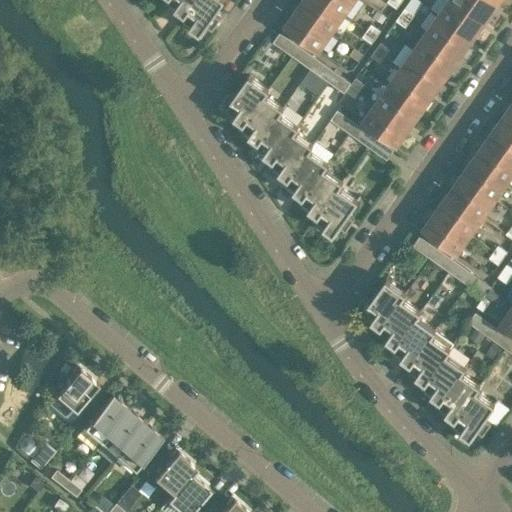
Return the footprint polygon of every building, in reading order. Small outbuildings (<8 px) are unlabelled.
[(165,0),(165,1),(184,14),(194,0),(165,0)] [(223,0),(194,0),(184,14),(180,19),(200,33),(207,24),(213,28),(221,16),(215,12),(219,7),(223,0)] [(234,4),(227,0),(223,0),(219,7),(228,13),(233,5),(234,4)] [(326,0),(302,0),(298,7),(332,31),(344,13),(326,0)] [(326,0),(344,13),(353,0),(326,0)] [(456,0),(448,0),(438,14),(472,38),(485,20),(456,0)] [(493,0),(456,0),(485,20),(497,3),(493,0)] [(298,7),(285,25),(319,49),(332,31),(298,7)] [(405,7),(400,13),(410,20),(415,14),(405,7)] [(377,11),(373,17),(382,23),(386,17),(377,11)] [(410,20),(400,13),(396,20),(406,27),(410,20)] [(438,14),(426,31),(460,56),(472,38),(438,14)] [(371,23),(367,30),(376,37),(381,30),(371,23)] [(372,43),(376,37),(367,30),(362,36),(372,43)] [(426,31),(413,49),(447,73),(460,56),(426,31)] [(380,42),(375,48),(385,55),(390,49),(380,42)] [(292,55),(305,64),(312,55),(299,45),(292,55)] [(354,47),(349,54),(359,61),(364,54),(354,47)] [(385,55),(375,48),(371,55),(380,62),(385,55)] [(413,49),(401,67),(435,91),(447,73),(413,49)] [(318,73),(325,64),(312,55),(305,64),(318,73)] [(325,64),(318,73),(331,83),(338,73),(325,64)] [(401,67),(389,84),(422,108),(435,91),(401,67)] [(345,92),(346,90),(351,84),(351,83),(338,73),(331,83),(345,92)] [(218,105),(243,122),(243,123),(265,93),(265,94),(269,89),(249,74),(234,95),(229,90),(218,105)] [(351,83),(351,84),(360,91),(365,84),(355,77),(351,83)] [(351,84),(346,90),(356,97),(360,91),(351,84)] [(389,84),(376,102),(410,126),(422,108),(389,84)] [(284,107),(265,94),(265,93),(243,123),(243,122),(239,128),(257,141),(258,141),(280,112),(284,107)] [(376,102),(363,120),(397,144),(410,126),(376,102)] [(511,104),(498,122),(511,131),(511,104)] [(331,119),(343,128),(350,119),(337,110),(331,119)] [(254,146),(272,159),(273,160),(294,130),(295,131),(299,126),(280,112),(258,141),(257,141),(254,146)] [(350,119),(343,128),(356,137),(363,128),(350,119)] [(511,131),(498,122),(486,140),(511,158),(511,131)] [(363,128),(356,137),(368,145),(374,136),(363,128)] [(314,144),(295,131),(294,130),(273,160),(272,159),(269,164),(287,178),(288,178),(309,149),(310,149),(314,144)] [(511,158),(486,140),(473,157),(507,182),(511,175),(511,158)] [(284,183),(302,196),(303,197),(324,167),(325,168),(329,163),(310,149),(309,149),(288,178),(287,178),(284,183)] [(473,157),(461,175),(495,199),(507,182),(473,157)] [(303,197),(302,196),(298,201),(317,215),(318,215),(339,186),(340,186),(343,181),(325,168),(324,167),(303,197)] [(461,175),(448,193),(482,217),(495,199),(461,175)] [(358,199),(340,186),(339,186),(318,215),(317,215),(313,220),(333,234),(340,225),(346,229),(354,217),(349,213),(358,199)] [(448,193),(435,210),(470,235),(482,217),(448,193)] [(435,210),(423,228),(457,252),(470,235),(435,210)] [(503,257),(508,251),(497,244),(493,251),(503,257)] [(431,257),(444,267),(451,258),(437,248),(431,257)] [(503,257),(493,251),(488,257),(499,264),(503,257)] [(444,267),(457,276),(464,267),(451,258),(444,267)] [(511,266),(507,263),(502,269),(511,276),(511,266)] [(457,276),(471,286),(477,276),(464,267),(457,276)] [(507,283),(511,276),(502,269),(497,276),(507,283)] [(471,286),(484,295),(485,294),(489,288),(491,286),(477,276),(471,286)] [(366,294),(356,309),(380,326),(381,327),(402,297),(403,298),(406,292),(386,278),(372,298),(366,294)] [(489,288),(485,294),(502,307),(506,300),(489,288)] [(484,295),(476,305),(483,310),(490,300),(484,295)] [(380,326),(376,331),(395,345),(417,316),(421,311),(403,298),(402,297),(381,327),(380,326)] [(511,305),(500,322),(511,330),(511,305)] [(469,322),(482,331),(489,322),(476,313),(469,322)] [(395,345),(391,350),(410,363),(432,334),(436,329),(417,316),(395,345)] [(495,340),(501,331),(489,322),(482,331),(495,340)] [(410,363),(406,368),(424,381),(425,382),(446,353),(447,353),(451,348),(454,342),(436,329),(432,334),(410,363)] [(475,329),(470,338),(480,345),(486,336),(475,329)] [(511,340),(511,338),(501,331),(495,340),(506,348),(511,340)] [(491,344),(486,352),(495,358),(501,349),(491,344)] [(424,381),(421,387),(439,400),(440,400),(461,371),(462,371),(465,366),(447,353),(446,353),(425,382),(424,381)] [(439,400),(435,405),(454,418),(455,419),(476,390),(480,385),(479,384),(489,371),(471,358),(465,366),(462,371),(461,371),(440,400),(439,400)] [(58,393),(49,403),(66,418),(75,408),(98,381),(78,364),(55,391),(58,393)] [(454,418),(450,424),(470,438),(477,429),(483,433),(491,421),(485,417),(495,403),(494,402),(497,399),(503,391),(485,378),(480,385),(476,390),(455,419),(454,418)] [(84,426),(100,440),(129,407),(118,398),(116,399),(112,395),(113,394),(112,393),(84,426)] [(510,408),(497,399),(494,402),(495,403),(485,417),(491,421),(498,426),(510,408)] [(130,408),(129,407),(100,440),(117,455),(146,421),(134,412),(133,413),(128,409),(130,408)] [(146,421),(117,455),(134,469),(163,436),(150,426),(149,427),(145,423),(146,422),(146,421)] [(21,452),(24,452),(31,458),(38,449),(32,444),(32,439),(28,436),(22,436),(18,442),(17,448),(21,452)] [(31,458),(30,459),(40,468),(55,449),(45,441),(38,449),(31,458)] [(177,448),(154,475),(172,490),(173,491),(191,470),(191,471),(197,464),(177,448)] [(56,469),(50,476),(63,485),(68,478),(56,469)] [(164,499),(161,503),(171,511),(184,511),(185,511),(184,511),(187,511),(210,486),(191,471),(191,470),(173,491),(172,490),(164,499)] [(68,478),(63,485),(75,495),(81,488),(85,482),(73,472),(68,478)] [(44,482),(34,475),(28,484),(38,491),(44,482)] [(251,511),(233,496),(218,511),(251,511)] [(68,504),(58,497),(52,505),(62,511),(68,504)] [(115,502),(106,511),(123,511),(125,510),(115,502)] [(88,510),(90,511),(103,511),(94,503),(88,510)]
